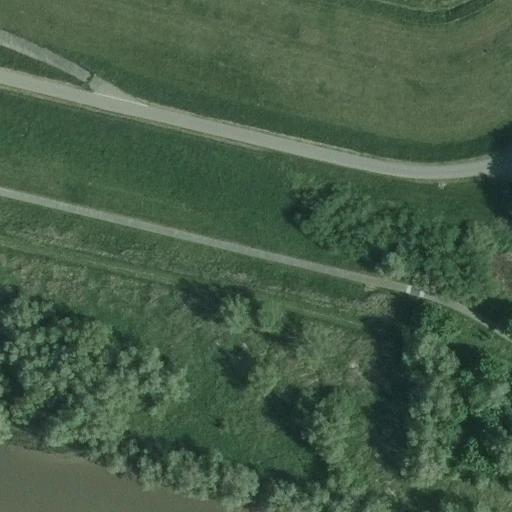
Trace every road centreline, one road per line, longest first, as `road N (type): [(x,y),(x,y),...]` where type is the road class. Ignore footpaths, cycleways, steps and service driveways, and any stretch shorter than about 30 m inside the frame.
road 1 (unknown): [(0,245),(511,369)]
road 2 (unclassified): [(0,75),(417,176),(467,174),(511,159)]
